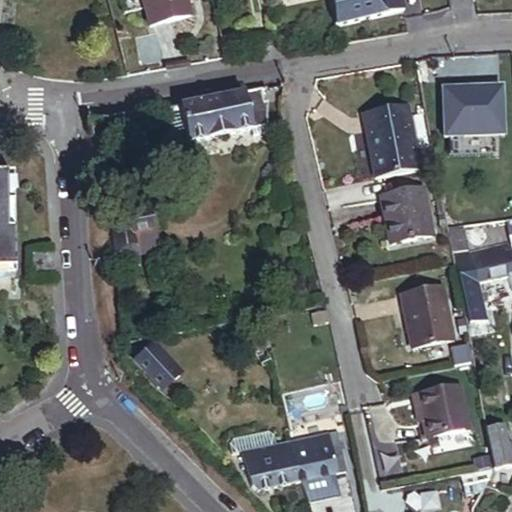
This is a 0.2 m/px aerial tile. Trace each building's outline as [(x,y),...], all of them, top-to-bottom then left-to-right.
[(181,0),(141,0),(148,27),(186,17),(181,0)] [(330,0),(336,29),(404,12),(400,0),(330,0)] [(502,86),(444,91),(448,138),(507,132),(502,86)] [(262,90),(181,108),(184,123),(189,143),(251,131),(266,128),(267,105),(262,105),(262,90)] [(367,148),(373,180),(418,170),(405,107),(363,116),(370,148),(367,148)] [(184,123),(181,108),(167,110),(171,125),(184,123)] [(266,128),(251,131),(252,138),(265,135),(266,128)] [(434,164),(431,150),(425,151),(428,165),(434,164)] [(0,270),(19,270),(18,229),(11,229),(8,169),(0,168),(0,270)] [(434,197),(441,196),(437,174),(430,176),(434,197)] [(422,190),(379,199),(389,247),(432,239),(422,190)] [(112,221),(117,270),(143,267),(140,240),(154,238),(151,216),(112,221)] [(462,228),(447,229),(452,253),(466,250),(462,228)] [(511,253),(510,254),(507,244),(452,256),(460,293),(478,289),(477,282),(509,275),(511,288),(511,253)] [(57,248),(37,249),(37,269),(58,269),(57,248)] [(398,314),(406,352),(449,343),(437,289),(401,297),(404,313),(398,314)] [(330,325),(325,303),(310,307),(315,328),(330,325)] [(182,379),(149,342),(129,359),(162,397),(182,379)] [(460,385),(418,393),(427,438),(469,430),(460,385)] [(338,474),(334,456),(331,442),(339,441),(335,426),(320,429),(322,434),(291,441),(301,483),(338,474)] [(503,429),(485,433),(493,470),(511,466),(511,441),(505,442),(503,429)] [(301,483),(291,441),(243,453),(252,488),(259,492),(301,483)] [(342,454),(339,441),(331,442),(334,456),(342,454)] [(493,470),(461,475),(465,496),(483,492),(493,470)]
